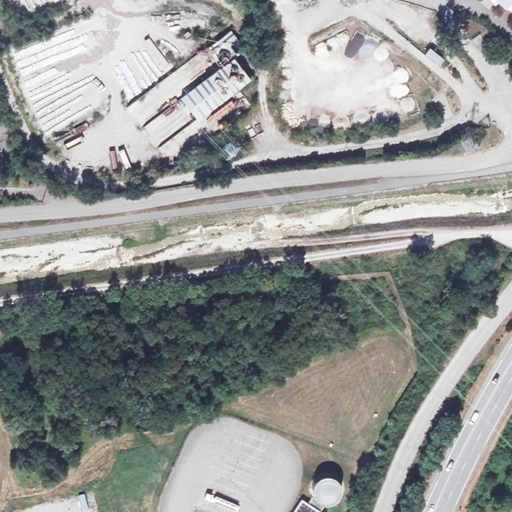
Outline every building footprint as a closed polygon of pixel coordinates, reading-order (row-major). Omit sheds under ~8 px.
[(511,0),(496,0),(496,1),(504,8),(506,7),(511,11),(511,0)] [(374,73),(388,49),(356,30),(348,45),(356,50),(351,59),(374,73)] [(236,90),(247,81),(231,59),(243,50),(229,31),(205,49),(218,68),(177,98),(193,120),(236,90)] [(478,35),(466,42),(475,55),(486,48),(478,35)] [(438,66),(444,60),(430,48),(425,54),(438,66)] [(210,118),(221,130),(242,112),(232,99),(210,118)] [(334,505),(338,503),(342,500),(344,496),(345,492),(344,487),(342,483),(339,480),(335,478),(330,477),(325,478),(321,481),(318,484),(317,489),(317,493),(318,498),(321,501),(325,504),(329,505),(334,505)] [(320,511),(302,501),(295,511),(320,511)]
